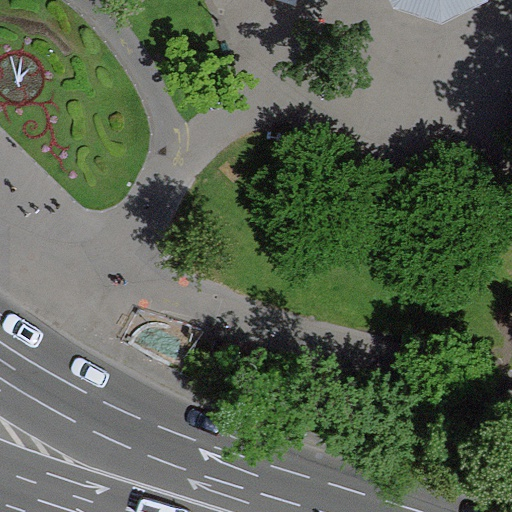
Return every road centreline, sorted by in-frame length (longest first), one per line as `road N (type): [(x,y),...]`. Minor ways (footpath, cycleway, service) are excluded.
road 1 (primary): [(285,511),(0,345)]
road 2 (primary): [(0,476),(159,511)]
